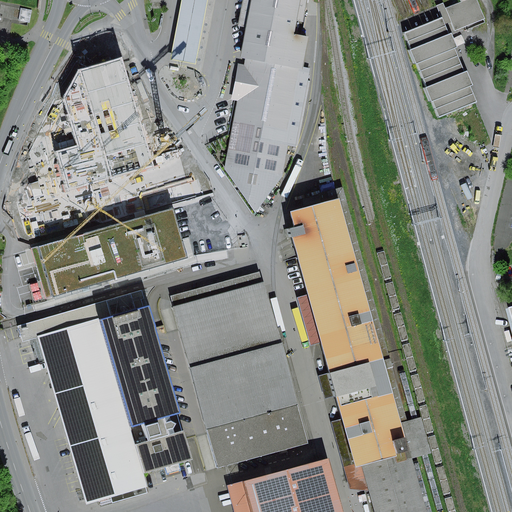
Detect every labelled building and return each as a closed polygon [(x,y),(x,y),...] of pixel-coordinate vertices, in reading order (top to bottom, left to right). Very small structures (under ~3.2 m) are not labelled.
[(182,0),(170,65),(200,71),(213,0),(182,0)] [(252,0),(224,168),(252,210),(278,178),(284,143),(296,145),(309,72),(304,71),(309,38),(300,36),(305,0),(252,0)] [(410,29),(401,33),(407,49),(413,63),(423,86),(429,100),(436,117),(475,102),(468,84),(462,70),(452,47),(446,33),(443,25),(446,24),(451,22),(454,30),(483,18),(475,0),(465,0),(461,2),(460,0),(456,0),(458,3),(445,8),(442,3),(435,6),(440,17),(432,20),(421,24),(410,29)] [(21,17),(31,19),(33,8),(23,7),(21,17)] [(164,184),(172,206),(183,241),(224,228),(205,170),(197,173),(164,184)] [(172,206),(34,246),(49,297),(187,256),(183,241),(172,206)] [(290,230),(355,465),(360,463),(401,452),(333,206),(294,217),(297,228),(290,230)] [(167,301),(216,471),(306,445),(257,275),(167,301)] [(23,346),(44,340),(101,323),(141,312),(135,291),(17,325),(23,346)] [(137,444),(146,478),(197,463),(188,432),(180,435),(175,419),(185,416),(153,307),(141,312),(101,323),(132,428),(140,425),(144,441),(137,444)] [(132,428),(101,323),(44,340),(92,504),(149,487),(146,478),(137,444),(132,428)] [(417,511),(401,452),(360,463),(373,511),(417,511)] [(317,463),(232,487),(239,511),(341,511),(327,460),(317,463)]
